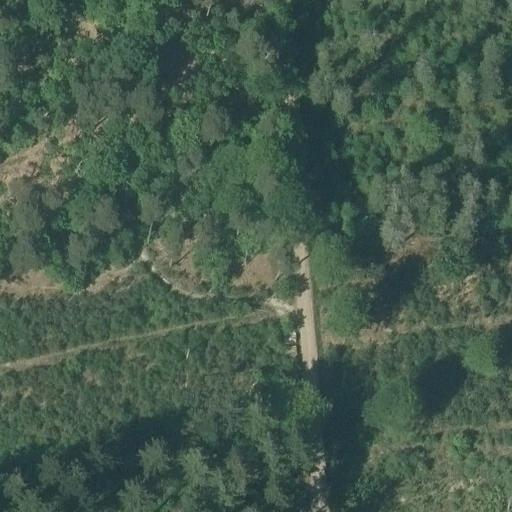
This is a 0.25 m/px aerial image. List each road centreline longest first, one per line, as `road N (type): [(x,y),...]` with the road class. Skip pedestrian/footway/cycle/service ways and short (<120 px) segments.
road 1 (track): [(301,301),(273,0)]
road 2 (track): [(318,511),(301,301)]
